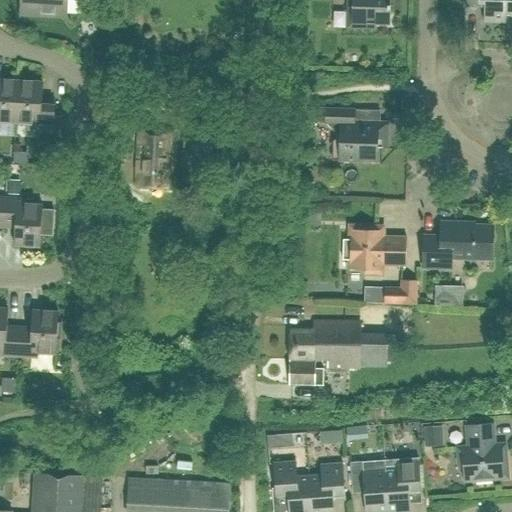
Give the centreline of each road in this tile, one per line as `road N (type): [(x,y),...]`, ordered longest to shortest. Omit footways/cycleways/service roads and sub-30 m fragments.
road 1 (residential): [(250,511),(264,0)]
road 2 (residential): [(0,44),(62,62),(83,89),(84,108),(73,256),(49,275),(0,277)]
road 3 (residential): [(511,169),(441,136),(432,0)]
